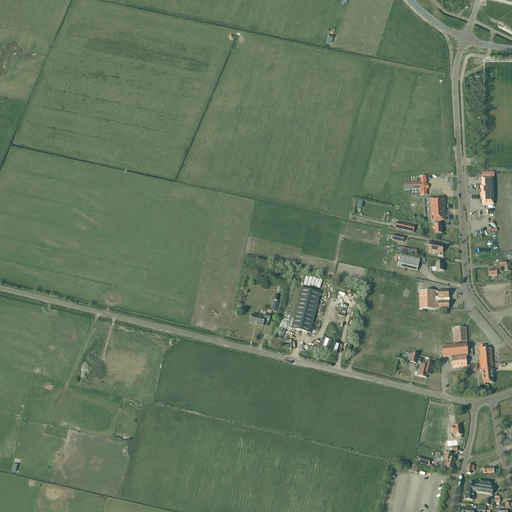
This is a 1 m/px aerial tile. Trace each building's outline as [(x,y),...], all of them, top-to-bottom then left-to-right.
[(427,185),(426,185),(426,177),(419,177),(419,179),(417,179),(417,183),(404,183),(404,191),(420,190),(420,196),(427,196),(426,190),(428,189),(427,185)] [(482,197),(482,205),(494,205),(493,178),(482,178),(481,178),(482,186),(480,186),(480,189),(482,189),(482,194),(480,194),(480,197),(482,197)] [(445,205),(445,198),(430,199),(431,222),(435,222),(436,226),(434,226),(434,234),(441,234),(441,226),(440,222),(446,221),(445,205)] [(410,232),(412,226),(396,223),(395,229),(410,232)] [(443,254),(442,245),(428,242),(429,252),(440,255),(440,253),(443,254)] [(417,271),(420,259),(400,255),(397,267),(417,271)] [(436,264),(430,264),(430,268),(433,268),(433,272),(436,272),(444,272),(444,267),(443,267),(443,263),(436,264)] [(293,279),(299,280),(301,273),(295,271),(293,279)] [(304,273),(301,282),(322,288),(325,280),(323,279),(304,273)] [(310,334),(320,293),(301,289),(291,329),(310,334)] [(435,293),(435,292),(419,292),(419,310),(435,310),(435,309),(438,309),(438,310),(448,309),(448,291),(438,291),(438,292),(435,293)] [(269,323),(271,315),(266,314),(265,318),(252,315),(250,323),(263,327),(264,322),(269,323)] [(465,328),(454,329),(455,343),(454,343),(454,345),(442,347),(443,358),(451,357),(452,369),(467,367),(465,348),(464,343),(466,342),(465,328)] [(323,348),(330,349),(332,339),(325,338),(323,348)] [(338,353),(340,344),(333,342),(331,352),(338,353)] [(486,350),(486,346),(477,347),(478,351),(480,371),(481,371),(482,380),(483,379),(484,384),(485,386),(488,385),(488,384),(493,383),(492,370),(493,370),(491,349),(486,350)] [(418,355),(412,354),(410,363),(416,364),(417,362),(420,363),(421,359),(418,358),(418,355)] [(430,375),(431,372),(433,365),(427,364),(426,367),(421,366),(420,372),(418,372),(417,376),(419,377),(426,379),(427,375),(430,375)] [(468,373),(477,373),(477,372),(479,371),(479,369),(477,369),(476,365),(467,366),(468,373)] [(452,441),(447,441),(448,447),(458,445),(457,440),(456,440),(455,436),(459,436),(460,438),(462,438),(462,435),(461,426),(454,427),(451,428),(452,433),(451,433),(452,441)] [(444,462),(443,467),(446,467),(446,468),(452,470),(455,460),(451,459),(452,455),(446,454),(444,460),(445,460),(444,462)] [(478,481),(477,485),(475,485),(467,484),(465,500),(473,501),(474,493),(492,496),(493,488),(490,487),(491,483),(478,481)]
